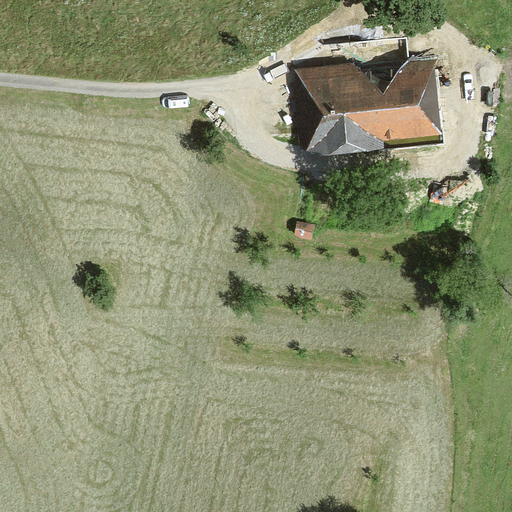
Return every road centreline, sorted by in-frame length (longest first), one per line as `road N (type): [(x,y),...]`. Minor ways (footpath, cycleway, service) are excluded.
road 1 (track): [(0,81),(175,93),(267,81)]
road 2 (track): [(373,0),(264,83)]
